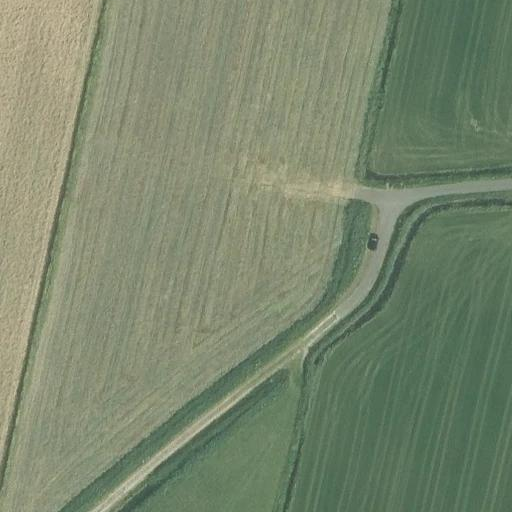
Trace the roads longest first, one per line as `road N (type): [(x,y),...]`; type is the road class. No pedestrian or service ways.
road 1 (track): [(106,511),(365,294)]
road 2 (unclassified): [(365,294),(389,207),(433,190),(511,187)]
